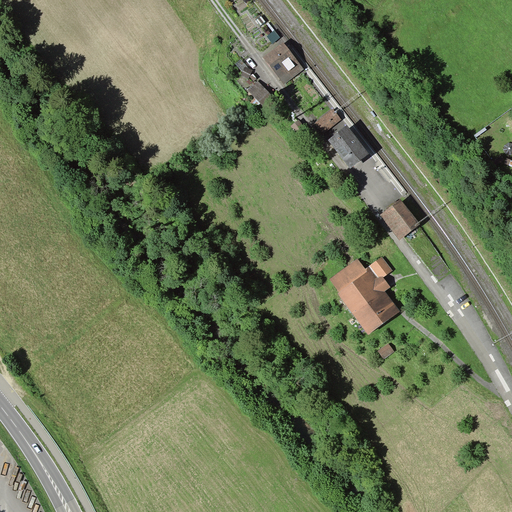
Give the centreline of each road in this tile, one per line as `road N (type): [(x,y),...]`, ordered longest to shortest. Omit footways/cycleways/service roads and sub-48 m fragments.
road 1 (residential): [(511,399),(439,291),(252,58)]
road 2 (primary): [(0,402),(70,511)]
